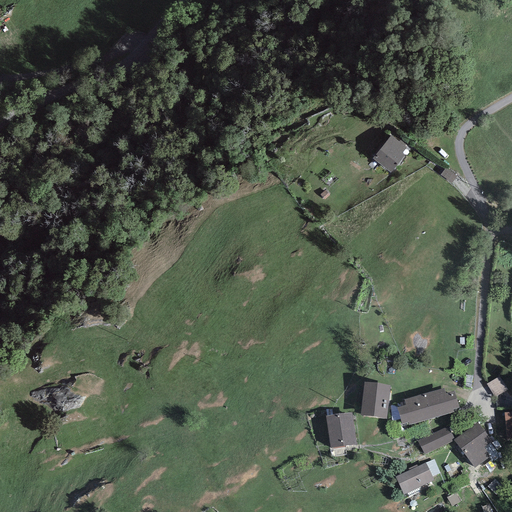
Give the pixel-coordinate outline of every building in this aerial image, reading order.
[(406,148),(391,135),(373,158),(391,172),(405,155),(402,153),(406,148)] [(457,176),(446,168),(440,176),(452,184),(457,176)] [(508,391),(499,377),(487,385),(495,399),(508,391)] [(386,422),(390,388),(364,386),(361,420),(386,422)] [(409,428),(454,415),(454,413),(459,412),(454,395),(446,398),(444,391),(404,403),(406,408),(397,411),(402,427),(408,426),(409,428)] [(352,416),(326,420),(330,453),(356,449),(352,416)] [(492,445),(478,426),(454,443),(475,471),(490,459),(484,451),(492,445)] [(454,443),(447,428),(417,442),(424,457),(454,443)] [(434,483),(425,465),(395,479),(404,498),(434,483)]
